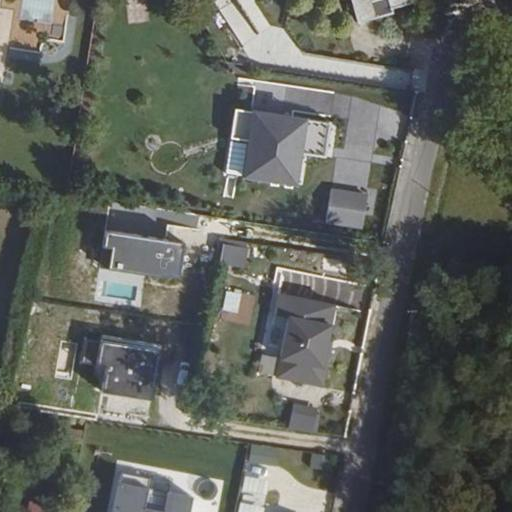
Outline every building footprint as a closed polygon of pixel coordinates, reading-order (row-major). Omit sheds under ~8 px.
[(391,7),(390,3),(400,0),(352,0),(357,17),(391,7)] [(252,81),(251,106),(271,107),(272,82),(252,81)] [(241,140),(247,111),(237,108),(232,138),(241,140)] [(250,142),(243,177),(294,186),(301,153),(296,152),(299,140),(306,141),(310,123),(247,111),(241,140),(250,142)] [(310,123),(306,141),(312,142),(316,124),(310,123)] [(332,190),(327,222),(363,228),(368,196),(332,190)] [(102,267),(181,274),(185,237),(105,230),(102,267)] [(223,241),(219,263),(245,267),(249,245),(223,241)] [(325,383),(336,300),(275,293),(274,300),(264,299),(258,345),(268,346),(272,315),(282,316),(274,377),(325,383)] [(86,336),(82,361),(108,365),(104,389),(154,397),(161,347),(86,336)] [(315,431),(318,413),(291,408),(288,426),(315,431)] [(168,459),(172,432),(87,419),(81,446),(168,459)] [(262,511),(267,491),(240,486),(235,511),(262,511)]
